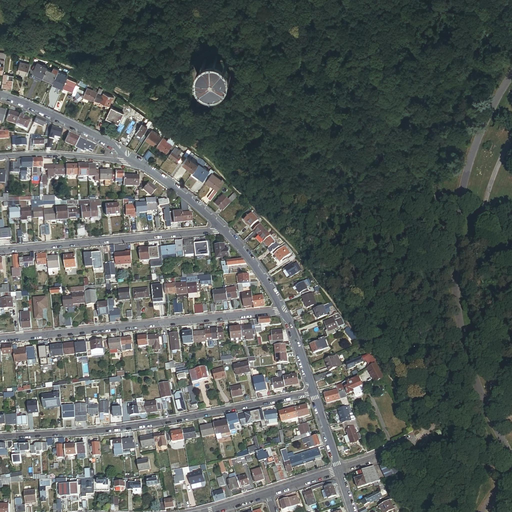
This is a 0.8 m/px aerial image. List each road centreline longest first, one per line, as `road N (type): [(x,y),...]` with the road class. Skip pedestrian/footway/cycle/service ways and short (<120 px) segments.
road 1 (residential): [(313,392),(161,422),(0,436)]
road 2 (residential): [(283,309),(0,339)]
road 3 (residential): [(225,229),(0,251)]
road 4 (residential): [(141,165),(0,94)]
road 5 (residential): [(141,165),(0,156)]
